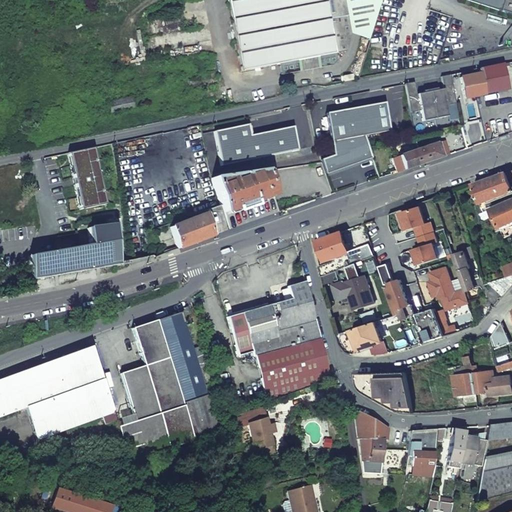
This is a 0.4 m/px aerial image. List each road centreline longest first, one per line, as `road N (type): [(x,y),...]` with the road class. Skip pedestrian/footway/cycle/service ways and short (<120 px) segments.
road 1 (residential): [(0,362),(182,294),(208,255)]
road 2 (tertiary): [(301,224),(511,151)]
road 3 (tertiary): [(0,311),(88,295),(208,255)]
road 4 (residential): [(511,410),(411,423),(353,396),(337,361)]
road 5 (residential): [(511,297),(484,331),(382,362),(337,361)]
road 6 (residential): [(337,361),(301,224)]
